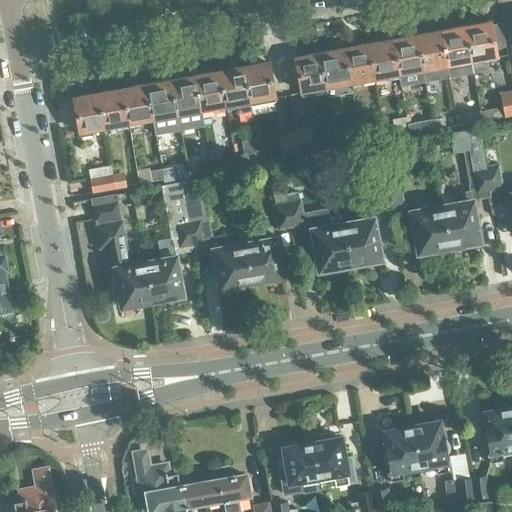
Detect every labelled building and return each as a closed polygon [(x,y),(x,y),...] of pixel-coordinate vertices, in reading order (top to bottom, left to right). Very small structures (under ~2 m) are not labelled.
[(466,26),(465,27),(470,59),(472,71),(472,72),(486,70),(485,63),(496,61),(489,22),(479,24),(478,23),(467,25),(466,26)] [(451,29),(441,31),(448,69),(449,78),(472,73),(472,72),(472,71),(470,59),(465,27),(463,27),(462,27),(462,26),(452,28),(451,29)] [(417,35),(416,35),(422,68),(424,82),(449,78),(448,69),(441,31),(430,33),(429,32),(418,34),(418,35),(417,35)] [(402,38),(392,40),(399,78),(401,86),(424,82),(422,68),(416,35),(415,36),(414,36),(414,35),(404,37),(403,38),(402,38)] [(368,44),(367,44),(373,77),(385,75),(386,81),(399,78),(392,40),(382,42),(381,42),(381,41),(369,43),(369,44),(368,44)] [(353,47),(343,49),(350,87),(363,85),(361,79),(373,77),(367,44),(366,45),(365,45),(365,44),(354,46),(354,47),(353,47)] [(320,53),(319,53),(325,86),(327,97),(351,93),(350,87),(343,49),(333,51),(332,51),(332,50),(321,52),(321,53),(320,53)] [(305,56),(295,58),(302,96),(315,93),(314,88),(325,86),(319,53),(318,53),(317,53),(306,55),(306,56),(305,56)] [(244,67),(243,67),(250,105),(274,101),(267,63),(256,65),(255,64),(245,66),(244,67)] [(229,70),(219,71),(226,109),(237,107),(238,113),(251,111),(250,105),(243,67),(241,67),(240,67),(230,69),(229,70)] [(195,76),(194,76),(200,108),(213,106),(214,112),(226,109),(219,71),(209,73),(207,74),(207,73),(197,75),(196,76),(195,76)] [(181,78),(170,80),(176,113),(177,118),(179,127),(203,123),(200,108),(194,76),(193,76),(192,76),(191,76),(182,77),(181,78)] [(147,85),(146,85),(152,117),(154,131),(179,127),(177,118),(176,113),(170,80),(160,82),(159,82),(148,83),(148,84),(147,85)] [(132,87),(122,89),(128,121),(129,127),(141,125),(140,119),(152,117),(146,85),(145,85),(144,85),(143,84),(133,86),(133,87),(132,87)] [(98,93),(98,94),(104,125),(116,123),(117,129),(129,127),(128,121),(122,89),(112,91),(111,91),(110,90),(99,92),(99,93),(98,93)] [(504,107),(480,111),(482,121),(511,115),(511,91),(501,93),(504,107)] [(83,96),(73,98),(80,132),(80,136),(93,134),(92,127),(104,125),(98,94),(96,94),(95,94),(95,93),(84,95),(84,96),(83,96)] [(480,111),(456,116),(458,126),(482,121),(480,111)] [(398,126),(383,129),(384,139),(409,135),(407,124),(406,117),(397,119),(398,126)] [(443,118),(431,120),(433,130),(445,128),(443,118)] [(420,122),(407,124),(409,135),(421,132),(433,130),(431,120),(420,122)] [(296,127),(293,128),(298,155),(301,154),(314,152),(313,145),(310,129),(309,125),(296,127)] [(455,203),(441,205),(449,251),(464,248),(464,245),(480,242),(472,200),(491,197),(490,190),(485,164),(483,150),(478,129),(478,128),(478,127),(466,129),(448,132),(451,152),(461,150),(468,189),(453,192),(455,203)] [(287,129),(278,131),(283,158),(295,156),(298,155),(293,128),(291,128),(287,129)] [(383,129),(375,130),(376,141),(384,139),(383,129)] [(349,135),(326,139),(326,142),(327,150),(351,145),(349,135)] [(255,140),(242,142),(244,155),(248,154),(258,152),(257,150),(255,140)] [(362,148),(356,149),(357,158),(364,157),(362,148)] [(271,150),(258,152),(259,161),(273,158),(271,150)] [(258,152),(248,154),(249,163),(259,161),(258,152)] [(224,158),(212,160),(214,171),(226,169),(224,158)] [(212,160),(201,162),(203,173),(212,171),(214,171),(212,160)] [(497,162),(485,164),(490,190),(502,188),(497,162)] [(111,165),(89,169),(93,192),(115,188),(113,178),(111,165)] [(175,167),(164,169),(165,179),(177,177),(175,167)] [(164,169),(152,171),(154,181),(164,180),(165,179),(164,169)] [(397,170),(384,172),(386,183),(390,208),(404,206),(399,180),(397,170)] [(126,176),(113,178),(115,188),(127,186),(126,176)] [(203,178),(181,182),(193,250),(208,248),(209,251),(213,250),(220,289),(238,286),(238,289),(250,287),(242,244),(227,246),(225,235),(215,237),(212,217),(210,218),(203,178)] [(160,258),(145,261),(152,305),(167,302),(167,299),(184,296),(176,253),(193,250),(181,182),(181,181),(178,181),(165,183),(164,184),(165,185),(174,238),(173,238),(167,239),(157,241),(159,249),(160,258)] [(293,181),(282,182),(285,201),(290,226),(304,224),(305,231),(312,230),(319,272),(336,268),(337,271),(351,269),(343,223),(329,226),(326,207),(302,211),(300,199),(299,190),(295,190),(293,181)] [(386,183),(372,185),(376,210),(390,208),(386,183)] [(98,205),(94,206),(96,221),(98,221),(98,225),(96,225),(100,247),(105,246),(111,280),(116,279),(121,307),(138,304),(138,307),(152,305),(145,261),(133,263),(125,220),(123,220),(122,217),(123,217),(120,201),(115,202),(98,205)] [(285,201),(275,202),(279,228),(290,226),(285,201)] [(357,221),(343,223),(351,269),(366,266),(365,263),(381,260),(374,218),(372,203),(358,206),(356,209),(357,221)] [(441,205),(411,211),(418,253),(435,250),(435,253),(449,251),(441,205)] [(273,227),(240,232),(242,244),(250,287),(266,284),(265,281),(283,278),(276,237),(274,238),(273,227)] [(0,309),(9,308),(0,257),(0,309)] [(500,452),(511,450),(511,416),(510,405),(508,406),(504,406),(500,405),(496,405),(494,410),(484,411),(486,425),(484,425),(490,462),(502,460),(500,452)] [(412,424),(410,424),(418,469),(435,466),(436,474),(449,471),(442,434),(441,434),(438,421),(429,423),(426,418),(420,421),(416,423),(412,424)] [(401,471),(418,469),(410,424),(407,424),(403,425),(398,424),(394,424),(392,429),(383,431),(386,444),(383,444),(390,482),(403,480),(401,471)] [(148,443),(159,441),(158,438),(156,429),(150,430),(146,431),(148,443)] [(329,439),(311,442),(317,480),(335,477),(336,484),(354,480),(350,457),(344,458),(340,437),(338,437),(335,434),(330,435),(329,439)] [(318,487),(317,480),(311,442),(293,446),(290,442),(286,443),(285,447),(281,448),(285,469),(279,470),(282,485),(284,494),(318,487)] [(158,511),(164,511),(185,511),(185,506),(182,506),(179,486),(176,475),(170,476),(171,478),(167,479),(165,467),(161,467),(161,466),(151,468),(149,454),(134,456),(143,511),(158,511)] [(56,511),(49,472),(34,474),(37,490),(23,493),(24,502),(14,504),(15,511),(56,511)] [(182,506),(185,506),(224,499),(226,511),(241,511),(239,497),(248,495),(244,475),(235,477),(229,478),(228,473),(216,475),(216,479),(199,483),(199,484),(185,486),(185,485),(179,486),(182,506)] [(470,478),(474,498),(493,495),(492,489),(487,490),(485,476),(470,478)] [(457,500),(474,498),(470,478),(455,480),(457,500)] [(387,488),(372,491),(375,509),(390,507),(387,488)] [(375,509),(372,491),(356,494),(360,511),(375,509)] [(286,511),(285,501),(271,502),(272,511),(286,511)] [(478,511),(491,511),(490,501),(478,503),(478,511)]
